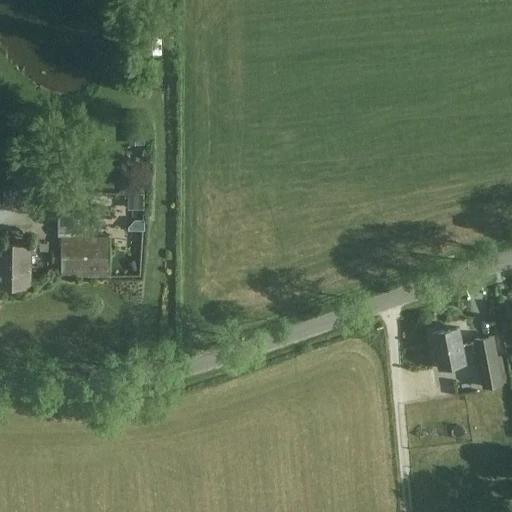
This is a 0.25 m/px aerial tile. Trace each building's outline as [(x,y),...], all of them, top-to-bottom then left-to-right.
[(21,137),(1,138),(1,158),(22,158),(21,137)] [(24,204),(23,184),(3,184),(3,204),(24,204)] [(54,218),(54,197),(39,197),(39,218),(54,218)] [(83,203),(59,203),(59,227),(83,227),(83,203)] [(110,229),(123,228),(122,207),(110,207),(110,229)] [(61,277),(110,277),(110,236),(94,237),(94,227),(83,227),(83,237),(60,237),(61,277)] [(0,242),(0,286),(31,286),(30,242),(0,242)] [(432,333),(439,368),(466,363),(459,327),(432,333)] [(494,335),(473,338),(483,389),(504,385),(494,335)]
